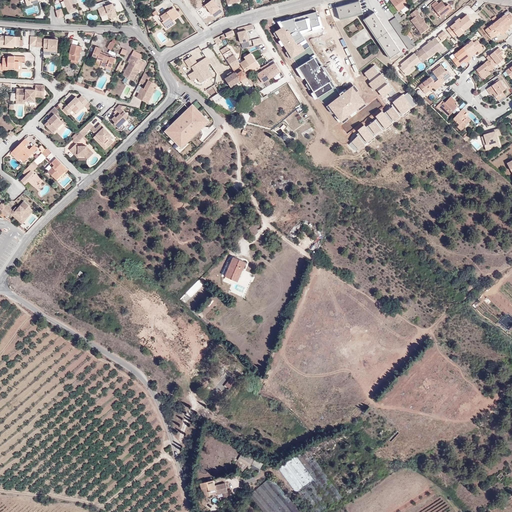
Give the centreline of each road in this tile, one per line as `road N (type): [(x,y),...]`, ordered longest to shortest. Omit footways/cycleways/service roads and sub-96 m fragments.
road 1 (tertiary): [(0,285),(142,379),(161,411),(191,511)]
road 2 (track): [(185,511),(165,459),(100,507),(0,490)]
road 3 (track): [(171,84),(192,90),(234,139),(241,181),(263,227)]
road 4 (tertiary): [(163,60),(170,98),(87,184)]
road 5 (residential): [(135,31),(0,23)]
